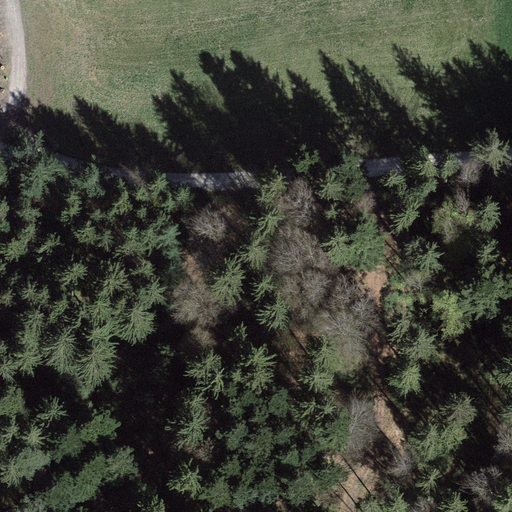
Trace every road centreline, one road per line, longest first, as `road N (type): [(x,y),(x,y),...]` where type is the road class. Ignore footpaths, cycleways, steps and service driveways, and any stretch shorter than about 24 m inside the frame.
road 1 (unclassified): [(0,145),(170,186),(511,156)]
road 2 (track): [(11,0),(48,157)]
